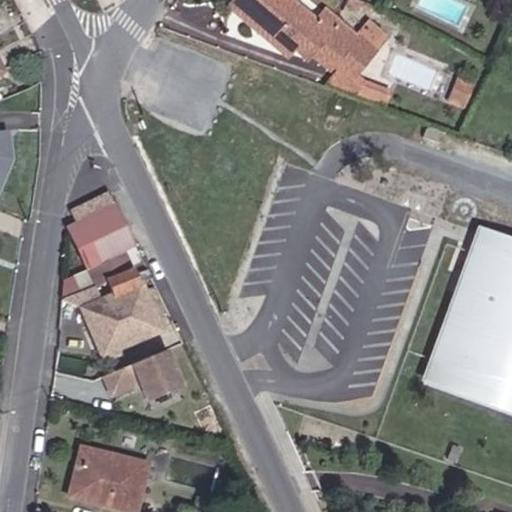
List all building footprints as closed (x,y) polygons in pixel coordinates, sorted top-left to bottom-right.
[(282,43),(229,0),(210,0),(208,3),(272,55),(282,43)] [(229,0),(282,43),(293,30),(307,43),(330,63),(315,78),(376,99),(381,83),(341,69),(375,33),(361,19),(348,33),(319,6),(314,11),(304,1),(296,9),(285,0),(229,0)] [(293,30),(282,43),(297,55),(307,43),(293,30)] [(441,93),(459,102),(470,79),(451,71),(441,93)] [(0,186),(8,167),(4,139),(0,139),(0,186)] [(106,194),(64,211),(68,221),(60,224),(80,268),(91,264),(105,299),(80,312),(100,357),(158,331),(123,249),(129,246),(106,194)] [(419,388),(511,416),(511,243),(467,230),(419,388)] [(184,391),(167,352),(95,383),(103,401),(131,389),(140,410),(184,391)] [(53,485),(119,503),(130,456),(64,440),(53,485)] [(175,475),(190,482),(199,464),(184,457),(175,475)] [(164,511),(214,511),(215,508),(168,496),(164,511)]
